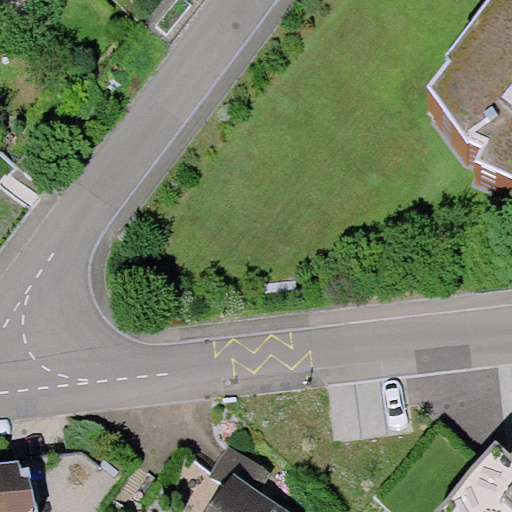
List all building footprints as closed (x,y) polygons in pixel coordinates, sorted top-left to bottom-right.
[(0,0),(0,13),(11,0),(0,0)] [(511,0),(484,0),(446,52),(452,58),(428,85),(468,139),(486,145),(478,161),(511,176),(511,0)] [(30,511),(22,477),(0,481),(0,511),(30,511)] [(511,511),(511,480),(492,501),(504,511),(511,511)] [(267,511),(235,489),(218,511),(267,511)]
